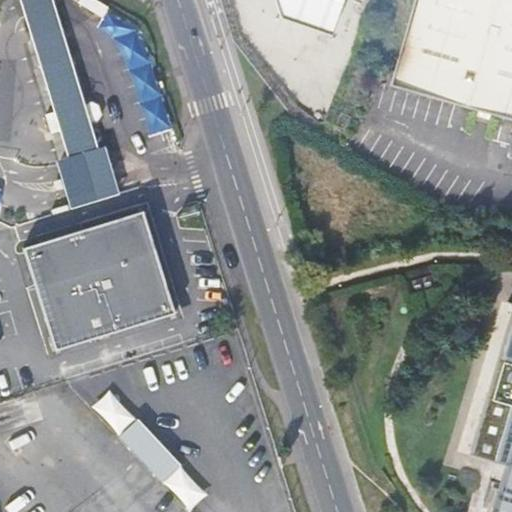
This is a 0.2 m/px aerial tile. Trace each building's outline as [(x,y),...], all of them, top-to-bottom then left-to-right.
[(328,39),(342,0),(272,0),(279,22),(328,39)] [(511,122),(511,0),(412,0),(387,89),(511,122)] [(86,106),(89,105),(74,58),(41,69),(56,116),(59,115),(86,106)] [(66,138),(94,129),(86,106),(59,115),(66,138)] [(112,176),(97,129),(94,129),(66,138),(63,139),(78,187),(112,176)] [(146,213),(26,248),(57,351),(177,316),(146,213)] [(511,310),(470,453),(509,464),(497,502),(511,506),(511,310)] [(95,404),(190,508),(207,492),(112,388),(95,404)]
